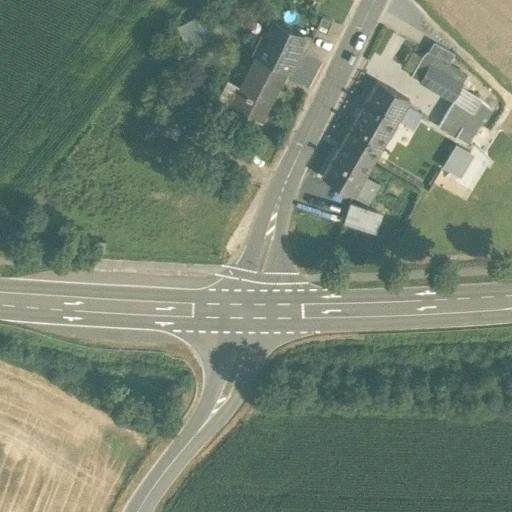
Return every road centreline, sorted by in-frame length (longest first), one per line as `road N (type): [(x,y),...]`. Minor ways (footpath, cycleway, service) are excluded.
road 1 (secondary): [(264,314),(511,305)]
road 2 (secondary): [(0,304),(235,314)]
road 3 (tertiary): [(294,167),(374,0)]
road 4 (tertiary): [(294,167),(280,177),(263,219),(235,314)]
road 5 (tertiary): [(264,314),(294,167)]
road 6 (tertiary): [(195,438),(221,423),(240,396),(264,314)]
road 7 (tertiary): [(235,314),(195,438)]
